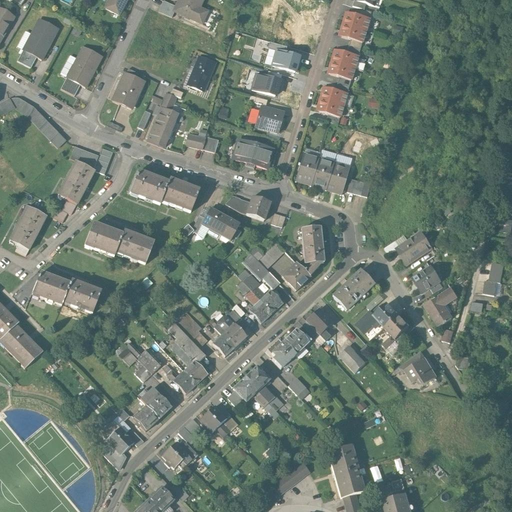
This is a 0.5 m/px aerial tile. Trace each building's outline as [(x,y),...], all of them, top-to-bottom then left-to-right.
[(127,0),(109,0),(104,9),(119,17),(127,0)] [(202,0),(179,0),(175,8),(173,13),(174,13),(201,26),(207,14),(198,10),(202,0)] [(365,5),(354,1),(352,7),(364,11),(365,5)] [(175,8),(163,2),(158,14),(171,19),(174,13),(173,13),(175,8)] [(0,41),(14,19),(0,10),(0,41)] [(371,13),(359,10),(357,17),(369,20),(371,13)] [(357,17),(348,14),(347,19),(344,19),(342,25),(365,32),(369,20),(357,17)] [(38,20),(21,52),(35,59),(41,63),(58,31),(38,20)] [(365,32),(342,25),(340,32),(343,33),(341,38),(350,41),(362,44),(365,32)] [(362,44),(350,41),(348,47),(360,51),(362,44)] [(276,51),(285,54),(287,47),(269,42),(267,49),(276,51)] [(360,51),(348,47),(346,54),(358,57),(360,51)] [(83,50),(74,67),(72,66),(66,79),(79,86),(85,89),(85,88),(84,87),(90,76),(89,75),(91,71),(93,72),(101,58),(82,48),(82,49),(83,50)] [(285,54),(276,51),(272,66),(294,73),(299,58),(285,54)] [(346,54),(337,51),(335,57),(333,56),(331,63),(354,69),(361,72),(364,63),(363,61),(357,59),(358,57),(346,54)] [(35,59),(21,52),(15,63),(29,70),(35,59)] [(198,59),(187,87),(203,93),(203,92),(201,91),(205,82),(207,83),(214,65),(198,59)] [(354,69),(331,63),(329,69),(331,70),(330,75),(339,78),(350,81),(354,69)] [(268,72),(267,78),(279,81),(280,81),(282,75),(268,72)] [(267,78),(256,74),(252,90),(275,97),(279,81),(267,78)] [(143,84),(124,75),(112,101),(131,110),(143,84)] [(350,81),(339,78),(337,85),(348,88),(350,81)] [(79,86),(66,79),(60,90),(73,97),(79,86)] [(348,88),(337,85),(335,91),(346,95),(348,88)] [(335,91),(326,89),(324,94),(322,93),(320,100),(343,107),(346,95),(335,91)] [(183,95),(172,90),(169,96),(180,100),(183,95)] [(175,99),(166,95),(163,102),(172,106),(175,99)] [(150,103),(161,107),(163,102),(152,98),(150,103)] [(65,143),(33,109),(17,99),(11,99),(8,101),(13,109),(28,119),(57,150),(65,143)] [(7,100),(0,105),(0,117),(13,109),(8,101),(7,100)] [(343,107),(320,100),(318,107),(320,107),(319,113),(328,115),(339,119),(343,107)] [(172,106),(163,102),(160,109),(170,113),(172,108),(171,107),(172,106)] [(283,114),(261,108),(256,125),(257,129),(277,134),(283,114)] [(170,113),(160,109),(146,143),(163,150),(177,116),(170,113)] [(150,115),(144,113),(137,129),(143,132),(150,115)] [(339,119),(328,115),(326,122),(337,125),(339,119)] [(205,140),(187,135),(185,146),(202,151),(205,140)] [(218,142),(205,138),(205,140),(202,151),(214,154),(218,142)] [(272,151),(238,141),(232,160),(266,170),(272,151)] [(80,151),(74,149),(69,160),(75,163),(76,163),(80,151)] [(112,154),(101,150),(98,158),(92,172),(104,176),(112,154)] [(86,154),(80,151),(76,163),(81,166),(86,154)] [(86,154),(81,166),(86,169),(91,156),(86,154)] [(319,160),(303,155),(295,182),(296,183),(296,181),(302,182),(302,181),(306,182),(306,183),(311,184),(310,187),(319,160)] [(96,158),(91,156),(86,169),(92,172),(98,158),(96,157),(96,158)] [(334,164),(319,160),(310,187),(311,187),(312,185),(317,187),(317,186),(321,187),(326,189),(325,191),(326,192),(334,164)] [(76,163),(75,163),(57,196),(75,206),(93,172),(92,172),(86,169),(81,166),(76,163)] [(349,169),(334,164),(326,192),(327,190),(332,191),(332,190),(336,191),(336,192),(341,193),(340,196),(341,196),(349,169)] [(149,177),(138,173),(130,194),(160,206),(161,202),(168,185),(153,179),(154,178),(149,177)] [(358,182),(350,180),(347,193),(354,195),(358,182)] [(199,193),(184,187),(184,186),(180,185),(169,181),(168,185),(161,202),(190,214),(199,193)] [(364,184),(358,182),(354,195),(361,196),(364,184)] [(370,185),(364,184),(361,196),(367,198),(370,185)] [(250,205),(240,200),(232,197),(225,205),(240,214),(246,216),(250,205)] [(270,204),(252,198),(250,205),(246,216),(264,222),(270,204)] [(45,218),(27,208),(9,242),(27,251),(45,218)] [(239,226),(210,210),(205,220),(202,224),(202,225),(230,243),(239,226)] [(285,219),(274,215),(271,225),(282,229),(285,219)] [(205,220),(198,217),(192,231),(194,232),(202,225),(202,224),(205,220)] [(103,230),(92,225),(84,246),(114,258),(115,254),(122,237),(108,232),(108,231),(103,229),(103,230)] [(320,229),(301,230),(304,266),(303,266),(300,269),(309,279),(320,266),(319,265),(323,265),(320,229)] [(140,239),(135,237),(134,238),(123,233),(122,237),(115,254),(145,266),(153,245),(139,240),(140,239)] [(398,249),(397,250),(406,266),(429,252),(432,250),(427,242),(423,244),(420,238),(421,238),(419,236),(418,236),(418,237),(398,249)] [(445,242),(431,251),(435,256),(448,247),(445,242)] [(394,243),(384,249),(388,256),(397,250),(398,249),(394,243)] [(249,254),(250,256),(265,271),(285,253),(276,244),(262,256),(255,248),(249,254)] [(262,281),(271,290),(278,284),(265,271),(250,256),(242,264),(260,283),(262,281)] [(300,269),(296,265),(285,275),(284,275),(282,277),(283,277),(281,279),(288,286),(286,288),(288,290),(290,288),(295,293),(309,280),(300,269)] [(503,267),(493,266),(492,272),(489,272),(487,283),(496,284),(500,285),(503,267)] [(430,268),(412,280),(422,294),(440,283),(430,268)] [(282,305),(270,293),(264,299),(262,297),(263,297),(256,289),(258,286),(244,271),(237,278),(251,293),(260,303),(271,315),(282,305)] [(361,272),(332,297),(346,312),(353,305),(354,306),(369,292),(368,291),(374,286),(361,272)] [(50,279),(40,275),(31,296),(61,307),(62,304),(69,287),(55,281),(56,280),(51,278),(50,279)] [(487,283),(484,282),(482,295),(493,297),(496,284),(487,283)] [(87,288),(82,286),(81,287),(70,283),(69,287),(62,304),(92,316),(100,294),(86,289),(87,288)] [(451,290),(438,298),(423,307),(428,314),(429,313),(438,328),(444,324),(445,325),(447,324),(446,323),(451,320),(443,307),(456,299),(451,290)] [(260,303),(251,293),(246,298),(253,305),(256,303),(257,305),(260,303)] [(473,302),(471,310),(483,312),(484,304),(473,302)] [(271,315),(260,303),(257,305),(248,313),(251,315),(249,317),(253,322),(255,320),(260,326),(271,315)] [(386,304),(380,310),(378,307),(371,314),(369,312),(355,325),(364,334),(372,326),(374,328),(376,328),(380,324),(384,329),(397,317),(386,304)] [(2,310),(0,308),(0,340),(1,341),(14,329),(17,326),(6,315),(6,314),(2,310)] [(332,325),(319,311),(306,323),(319,337),(325,344),(331,338),(325,332),(332,325)] [(241,321),(233,312),(226,318),(235,327),(241,321)] [(409,329),(397,317),(384,329),(396,341),(399,338),(402,341),(405,337),(403,334),(409,329)] [(235,327),(226,318),(222,318),(217,323),(216,327),(213,329),(221,337),(233,351),(246,339),(235,327)] [(319,337),(306,323),(302,327),(315,341),(319,337)] [(205,358),(174,325),(167,331),(177,342),(169,349),(188,369),(194,364),(197,366),(205,358)] [(26,341),(14,329),(1,341),(0,342),(0,345),(25,371),(41,356),(30,345),(30,344),(27,340),(26,341)] [(303,339),(296,332),(283,345),(295,357),(310,343),(305,337),(303,339)] [(221,337),(211,346),(216,351),(213,353),(216,357),(219,354),(224,359),(233,351),(221,337)] [(283,345),(273,354),(276,359),(272,362),(281,371),(295,357),(283,345)] [(161,367),(146,351),(145,352),(139,346),(130,354),(143,368),(151,377),(161,367)] [(367,365),(349,348),(339,358),(356,375),(367,365)] [(412,358),(398,368),(402,373),(405,372),(417,365),(412,358)] [(417,365),(405,372),(407,371),(414,382),(412,383),(412,384),(419,379),(423,386),(436,378),(425,360),(417,365)] [(197,366),(194,364),(188,369),(184,374),(196,386),(206,376),(197,366)] [(261,365),(245,380),(257,393),(268,405),(276,398),(264,386),(273,378),(261,365)] [(151,377),(143,368),(134,376),(143,385),(151,377)] [(196,386),(184,374),(178,379),(171,373),(166,377),(175,387),(173,388),(177,392),(178,391),(184,397),(196,386)] [(257,393),(245,380),(233,391),(238,396),(235,398),(239,402),(241,399),(245,404),(253,397),(257,393)] [(306,389),(297,380),(288,388),(297,398),(306,389)] [(158,398),(153,392),(150,392),(147,395),(144,392),(137,398),(140,401),(139,402),(145,409),(158,422),(170,410),(165,405),(167,402),(161,395),(158,398)] [(268,405),(257,393),(253,397),(268,413),(272,409),(268,405)] [(158,422),(145,409),(132,421),(136,425),(134,427),(137,430),(139,428),(145,434),(158,422)] [(222,413),(220,411),(218,413),(214,409),(206,416),(226,437),(230,433),(222,425),(230,418),(223,411),(222,413)] [(128,419),(120,410),(115,415),(123,424),(128,419)] [(226,437),(206,416),(200,422),(204,427),(202,429),(201,430),(200,431),(208,439),(215,432),(223,440),(226,437)] [(201,430),(192,421),(184,429),(192,439),(200,431),(201,430)] [(127,439),(119,430),(118,430),(112,424),(99,435),(120,457),(132,445),(133,445),(127,439)] [(143,444),(131,432),(128,434),(130,436),(127,439),(133,445),(132,445),(136,449),(143,444)] [(185,447),(181,450),(176,445),(169,452),(185,468),(196,458),(185,447)] [(352,446),(328,453),(341,500),(342,499),(356,496),(365,493),(352,446)] [(185,468),(169,452),(162,459),(166,463),(164,465),(169,470),(171,468),(174,471),(177,468),(181,472),(185,468)] [(303,464),(273,487),(280,497),(310,474),(303,464)] [(395,491),(404,489),(402,478),(393,480),(395,491)] [(183,494),(176,486),(171,490),(178,498),(183,494)] [(161,490),(146,504),(154,511),(164,511),(174,503),(161,490)] [(360,511),(356,496),(342,499),(346,511),(360,511)] [(410,511),(406,496),(382,503),(384,511),(410,511)]
